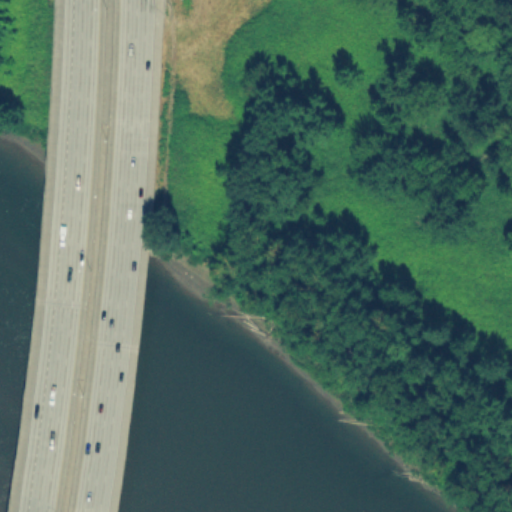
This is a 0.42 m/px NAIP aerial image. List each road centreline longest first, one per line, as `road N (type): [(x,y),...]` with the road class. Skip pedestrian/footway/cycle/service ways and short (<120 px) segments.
road 1 (motorway): [(89,0),(75,246),(43,511)]
road 2 (motorway): [(80,511),(113,243),(125,0)]
